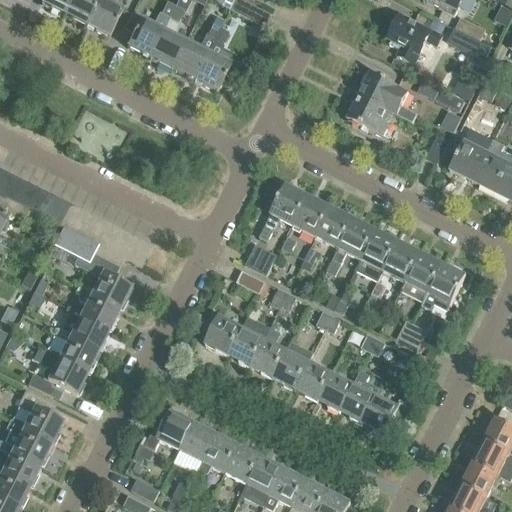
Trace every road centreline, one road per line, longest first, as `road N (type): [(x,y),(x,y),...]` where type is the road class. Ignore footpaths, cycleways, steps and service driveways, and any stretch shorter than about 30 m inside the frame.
road 1 (residential): [(69,511),(206,245)]
road 2 (residential): [(511,260),(265,135)]
road 3 (residential): [(251,161),(14,42)]
road 4 (residential): [(206,245),(0,141)]
road 5 (residential): [(401,511),(486,340)]
road 6 (residential): [(265,135),(329,0)]
